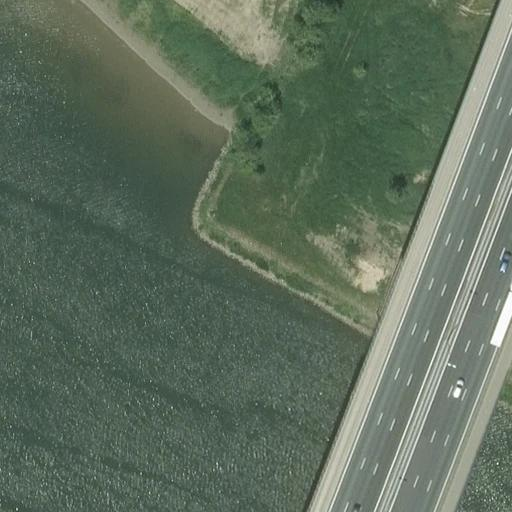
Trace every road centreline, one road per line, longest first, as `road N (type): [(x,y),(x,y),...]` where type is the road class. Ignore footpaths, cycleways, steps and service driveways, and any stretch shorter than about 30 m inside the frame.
road 1 (motorway): [(511,65),(339,511)]
road 2 (motorway): [(400,511),(511,223)]
